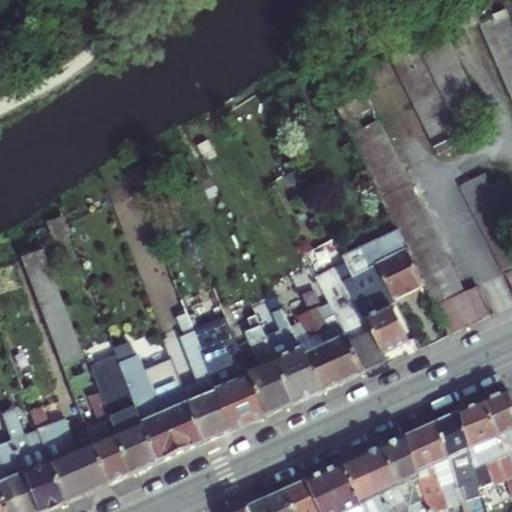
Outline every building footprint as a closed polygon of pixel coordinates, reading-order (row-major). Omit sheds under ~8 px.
[(462,0),(456,3),(468,28),(481,22),(470,0),(462,0)] [(468,28),(456,3),(444,8),(456,34),(468,28)] [(456,34),(444,8),(433,14),(444,39),(456,34)] [(511,24),(506,12),(478,24),(484,36),(511,24)] [(511,38),(511,25),(511,24),(484,36),(489,48),(511,38)] [(495,60),(511,52),(511,38),(489,48),(495,60)] [(419,52),(420,54),(425,64),(450,52),(444,39),(419,52)] [(419,52),(414,41),(387,54),(394,67),(420,54),(419,52)] [(456,63),(450,52),(425,64),(426,66),(431,76),(456,63)] [(500,72),(511,66),(511,52),(495,60),(500,72)] [(425,64),(420,54),(394,67),(400,79),(426,66),(425,64)] [(437,87),(462,75),(456,63),(431,76),(432,79),(437,87)] [(431,76),(426,66),(400,79),(406,92),(432,79),(431,76)] [(505,84),(511,81),(511,66),(500,72),(505,84)] [(360,83),(354,71),(325,85),(331,98),(360,83)] [(442,99),(468,86),(462,75),(437,87),(438,91),(442,99)] [(437,87),(432,79),(406,92),(412,104),(438,91),(437,87)] [(366,96),(360,83),(331,98),(337,110),(366,96)] [(448,110),(473,98),(468,86),(442,99),(444,103),(448,110)] [(442,99),(438,91),(412,104),(419,116),(444,103),(442,99)] [(373,109),(366,96),(337,110),(344,123),(373,109)] [(454,123),(479,110),(473,98),(448,110),(451,116),(454,123)] [(448,110),(444,103),(419,116),(425,129),(451,116),(448,110)] [(379,122),(373,109),(344,123),(350,136),(379,122)] [(425,129),(431,141),(457,128),(454,123),(451,116),(425,129)] [(385,135),(379,122),(350,136),(356,149),(385,135)] [(438,155),(466,142),(459,127),(457,128),(431,141),(438,155)] [(392,148),(385,135),(356,149),(363,162),(392,148)] [(398,161),(392,148),(363,162),(369,175),(398,161)] [(288,173),(298,167),(294,159),(283,164),(288,173)] [(404,173),(398,161),(369,175),(375,188),(404,173)] [(292,185),(300,181),(295,170),(287,174),(292,185)] [(411,187),(404,173),(375,188),(382,201),(411,187)] [(490,187),(484,175),(460,187),(466,199),(490,187)] [(417,200),(411,187),(382,201),(388,214),(417,200)] [(496,198),(490,187),(466,199),(472,210),(496,198)] [(171,210),(172,210),(181,206),(178,197),(167,201),(171,210)] [(478,222),(502,210),(496,198),(472,210),(478,222)] [(424,213),(417,200),(388,214),(395,227),(424,213)] [(189,224),(181,206),(172,210),(179,228),(189,224)] [(484,234),(508,222),(502,210),(478,222),(484,234)] [(430,227),(424,213),(395,227),(398,232),(402,241),(430,227)] [(160,237),(170,233),(165,220),(154,224),(160,237)] [(490,246),(511,234),(511,229),(508,222),(484,234),(490,246)] [(437,240),(430,227),(402,241),(407,251),(408,254),(437,240)] [(353,278),(377,266),(407,251),(402,241),(398,232),(343,258),(345,263),(353,278)] [(496,258),(511,249),(511,234),(490,246),(496,258)] [(444,254),(437,240),(408,254),(415,268),(444,254)] [(511,249),(496,258),(505,276),(511,272),(511,249)] [(408,254),(407,251),(377,266),(395,301),(410,294),(424,286),(422,281),(415,268),(408,254)] [(83,359),(43,252),(22,260),(62,367),(83,359)] [(450,267),(444,254),(415,268),(422,281),(450,267)] [(336,268),(364,320),(391,307),(397,304),(395,301),(377,266),(353,278),(345,263),(336,268)] [(457,281),(450,267),(422,281),(424,286),(428,295),(457,281)] [(348,342),(370,332),(364,320),(336,268),(315,279),(329,305),(344,334),(348,342)] [(464,294),(457,281),(428,295),(435,309),(450,301),(464,294)] [(491,316),(478,288),(464,294),(478,323),(491,316)] [(478,323),(464,294),(450,301),(464,329),(478,323)] [(273,313),(282,309),(276,298),(268,301),(273,313)] [(464,329),(450,301),(435,309),(449,337),(464,329)] [(324,343),(344,334),(329,305),(310,314),(324,343)] [(391,307),(364,320),(370,332),(382,355),(397,348),(409,342),(406,336),(391,307)] [(291,329),(282,309),(273,313),(282,332),(265,339),(275,359),(300,347),(291,329)] [(171,360),(182,386),(210,377),(197,343),(189,319),(186,313),(177,317),(183,338),(165,345),(171,360)] [(303,353),(324,343),(310,314),(299,319),(301,324),(291,329),(300,347),(303,353)] [(189,319),(197,343),(208,339),(199,316),(189,319)] [(230,330),(227,324),(212,330),(215,336),(230,330)] [(258,365),(275,359),(265,339),(260,326),(244,333),(258,365)] [(208,339),(197,343),(210,377),(214,387),(247,375),(246,370),(230,330),(215,336),(208,339)] [(382,355),(370,332),(348,342),(365,375),(377,369),(386,364),(382,355)] [(348,342),(344,334),(324,343),(343,383),(354,379),(365,375),(348,342)] [(114,348),(116,356),(119,363),(136,357),(130,342),(114,348)] [(343,383),(324,343),(303,353),(323,393),(333,388),(343,383)] [(303,353),(300,347),(275,359),(294,405),(309,399),(323,393),(303,353)] [(101,395),(109,416),(135,404),(116,356),(91,366),(101,395)] [(135,404),(141,420),(187,399),(182,386),(156,397),(144,370),(139,356),(136,357),(119,363),(135,404)] [(294,405),(275,359),(258,365),(246,370),(247,375),(265,417),(294,405)] [(171,360),(144,370),(156,397),(182,386),(171,360)] [(265,417),(247,375),(214,387),(231,432),(250,424),(265,417)] [(210,377),(182,386),(187,399),(214,387),(210,377)] [(231,432),(214,387),(187,399),(204,444),(218,438),(231,432)] [(484,402),(499,437),(511,430),(511,403),(507,392),(495,397),(484,402)] [(103,423),(111,420),(109,416),(101,395),(93,398),(103,423)] [(204,444),(187,399),(141,420),(157,465),(184,453),(204,444)] [(460,413),(469,450),(499,437),(484,402),(471,408),(460,413)] [(141,420),(135,404),(109,416),(111,420),(115,431),(141,420)] [(12,442),(23,470),(49,459),(39,431),(24,436),(15,410),(2,415),(2,417),(12,442)] [(32,414),(39,431),(47,428),(40,411),(32,414)] [(438,422),(448,459),(469,450),(460,413),(448,418),(438,422)] [(0,447),(12,442),(2,417),(0,417),(0,447)] [(115,431),(111,420),(103,423),(87,429),(86,430),(91,441),(115,431)] [(157,465),(141,420),(115,431),(132,476),(145,470),(157,465)] [(47,428),(39,431),(49,459),(76,447),(65,421),(47,428)] [(405,437),(416,473),(432,466),(448,459),(438,422),(419,431),(405,437)] [(507,456),(511,466),(511,430),(499,437),(507,456)] [(132,476),(115,431),(91,441),(109,486),(122,480),(132,476)] [(379,449),(396,487),(418,477),(416,473),(405,437),(391,444),(379,449)] [(487,464),(507,456),(499,437),(469,450),(474,469),(487,464)] [(91,441),(76,447),(49,459),(67,503),(91,494),(109,486),(91,441)] [(0,479),(23,470),(12,442),(0,447),(0,479)] [(362,457),(379,496),(396,487),(379,449),(370,453),(362,457)] [(474,469),(469,450),(448,459),(454,483),(457,492),(461,490),(465,503),(482,498),(480,490),(474,469)] [(511,466),(507,456),(487,464),(494,484),(507,479),(511,476),(511,466)] [(343,466),(360,505),(379,496),(362,457),(351,462),(343,466)] [(67,503),(49,459),(23,470),(39,511),(46,511),(54,509),(67,503)] [(448,459),(432,466),(439,489),(454,483),(448,459)] [(494,484),(487,464),(474,469),(480,490),(492,486),(494,484)] [(318,511),(345,511),(360,505),(343,466),(326,473),(305,482),(318,511)] [(439,489),(432,466),(416,473),(418,477),(428,511),(438,511),(446,510),(443,503),(439,489)] [(39,511),(23,470),(0,479),(0,492),(7,511),(39,511)] [(428,511),(418,477),(396,487),(406,511),(428,511)] [(318,511),(305,482),(294,487),(283,492),(292,511),(318,511)] [(457,492),(454,483),(439,489),(443,503),(458,498),(457,492)] [(406,511),(396,487),(379,496),(385,511),(406,511)] [(269,511),(292,511),(283,492),(274,497),(265,501),(269,511)] [(385,511),(379,496),(360,505),(363,511),(385,511)] [(247,508),(248,511),(269,511),(265,501),(256,504),(247,508)]
